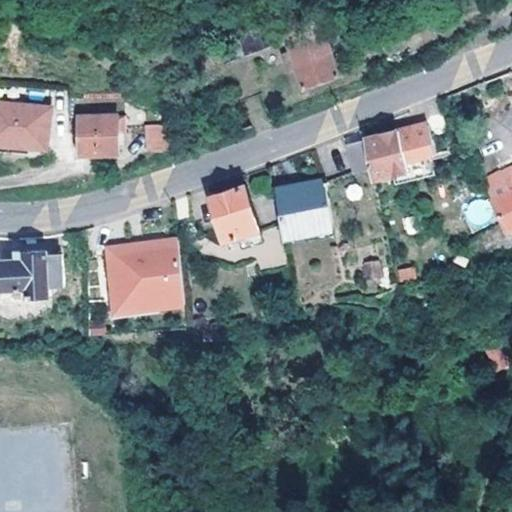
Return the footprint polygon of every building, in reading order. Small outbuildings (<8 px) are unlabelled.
[(282,34),(286,45),(323,32),(320,22),(282,34)] [(213,44),(221,64),(266,46),(258,27),(213,44)] [(323,32),(286,45),(284,45),(287,53),(294,73),(300,90),(338,77),(323,32)] [(288,74),(294,73),(287,53),(281,55),(288,74)] [(210,58),(201,64),(205,69),(214,62),(210,58)] [(239,66),(223,72),(236,106),(252,100),(239,66)] [(0,153),(45,150),(43,110),(0,113),(0,153)] [(115,119),(78,119),(79,157),(116,156),(115,134),(115,119)] [(168,126),(144,127),(145,151),(172,148),(168,126)] [(369,170),(371,182),(407,173),(397,134),(363,142),(369,170)] [(369,170),(363,142),(344,146),(351,174),(369,170)] [(507,233),(511,230),(511,190),(509,192),(504,183),(499,172),(480,182),(491,202),(502,225),(507,233)] [(279,225),(281,241),(331,232),(322,182),(273,190),(279,225)] [(223,243),(279,225),(273,190),(248,200),(243,188),(209,199),(223,243)] [(185,308),(178,241),(154,244),(154,249),(132,252),(132,247),(107,250),(113,293),(136,291),(138,312),(185,308)] [(154,244),(132,247),(132,252),(154,249),(154,244)] [(47,254),(14,256),(13,263),(0,263),(0,299),(26,298),(26,301),(30,301),(30,298),(48,298),(48,289),(61,289),(60,256),(46,256),(47,254)] [(365,280),(378,279),(377,265),(363,266),(365,280)] [(136,291),(113,293),(115,314),(138,312),(136,291)] [(486,351),(490,372),(507,368),(503,348),(486,351)]
